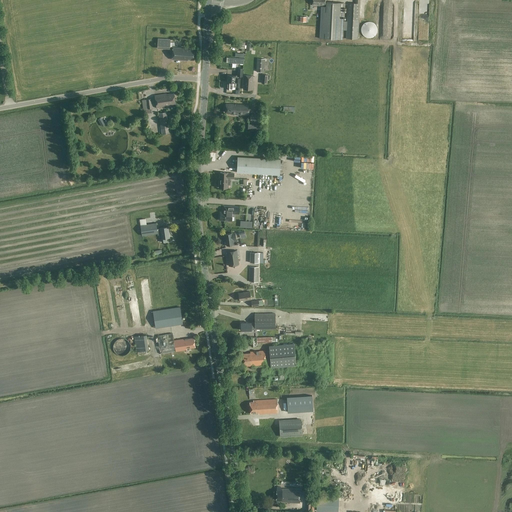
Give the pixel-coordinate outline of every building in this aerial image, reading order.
[(348,3),(347,21),(343,21),(344,3),(326,2),(326,7),(321,6),(319,38),(342,39),(342,30),(346,30),(346,39),(358,39),(359,0),(355,0),(355,4),(348,3)] [(370,22),(369,22),(368,22),(367,22),(366,22),(365,23),(364,24),(363,24),(362,25),(362,26),(362,27),(361,28),(361,29),(361,31),(361,32),(362,33),(362,34),(363,35),(364,36),(365,37),(366,37),(367,38),(370,38),(371,38),(372,37),(373,37),(374,36),(375,35),(376,35),(376,33),(377,31),(377,30),(377,29),(377,28),(377,27),(376,26),(376,25),(375,24),(374,24),(373,23),(372,22),(371,22),(370,22)] [(170,47),(172,47),(172,46),(175,46),(175,42),(170,42),(171,39),(158,38),(158,46),(170,47)] [(236,48),(242,49),(241,51),(245,51),(245,47),(245,43),(237,42),(236,48)] [(173,47),(172,59),(188,60),(188,59),(194,59),(195,50),(186,50),(186,48),(173,47)] [(257,58),(256,72),(264,72),(265,59),(257,58)] [(244,75),(243,89),(252,90),(253,76),(244,75)] [(235,89),(235,81),(227,80),(226,88),(235,89)] [(167,94),(167,93),(155,95),(157,107),(170,105),(170,104),(175,104),(174,93),(171,94),(171,93),(167,94)] [(143,110),(146,109),(146,113),(152,112),(152,108),(151,99),(142,100),(143,110)] [(249,105),(226,104),(225,112),(231,113),(231,114),(248,115),(249,105)] [(158,113),(161,134),(170,132),(167,112),(158,113)] [(238,157),(237,172),(279,175),(280,159),(238,157)] [(230,184),(231,178),(234,178),(234,173),(220,173),(220,183),(220,188),(228,188),(228,184),(230,184)] [(232,221),(232,213),(239,214),(240,207),(230,206),(224,206),(223,213),(220,212),(220,220),(232,221)] [(158,236),(161,235),(162,243),(167,242),(166,238),(169,237),(168,227),(160,228),(157,229),(156,223),(140,225),(142,235),(157,233),(158,236)] [(235,233),(224,234),(225,239),(226,239),(226,241),(225,242),(225,244),(226,245),(233,244),(233,240),(236,240),(235,233)] [(239,264),(238,256),(240,256),(239,250),(227,252),(229,266),(239,264)] [(261,256),(259,256),(259,254),(250,253),(250,263),(261,263),(261,256)] [(258,282),(258,267),(250,267),(249,281),(258,282)] [(245,292),(239,294),(240,300),(244,300),(251,299),(249,291),(245,292)] [(180,307),(153,311),(156,328),(183,324),(180,307)] [(251,323),(241,323),(241,330),(251,330),(275,329),(275,313),(255,314),(255,323),(251,323)] [(173,333),(157,336),(160,354),(186,350),(186,348),(195,347),(194,337),(174,340),(173,333)] [(146,335),(139,336),(134,337),(136,352),(149,350),(146,335)] [(251,347),(254,347),(258,347),(257,345),(257,343),(272,342),(272,337),(251,338),(251,347)] [(250,353),(242,354),(243,365),(247,365),(247,366),(266,364),(266,366),(271,365),(271,367),(296,365),(294,344),(269,346),(269,350),(250,352),(250,353)] [(301,409),(299,397),(290,399),(289,396),(283,397),(285,412),(301,409)] [(253,402),(250,402),(250,413),(259,413),(259,414),(278,413),(277,399),(253,400),(253,402)] [(302,435),(301,419),(279,421),(280,436),(302,435)] [(281,487),(277,487),(276,502),(280,502),(280,500),(282,500),(281,502),(300,503),(300,489),(281,489),(281,487)]
